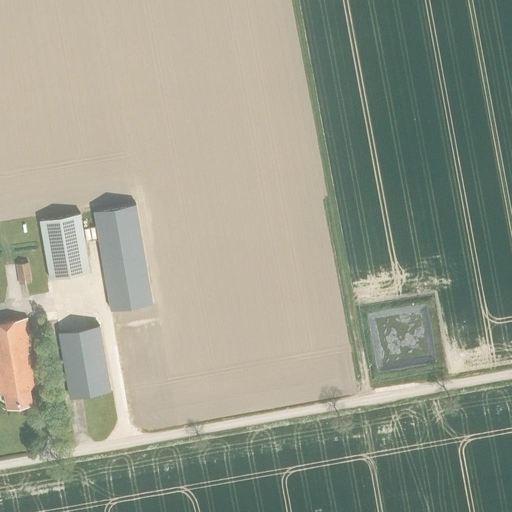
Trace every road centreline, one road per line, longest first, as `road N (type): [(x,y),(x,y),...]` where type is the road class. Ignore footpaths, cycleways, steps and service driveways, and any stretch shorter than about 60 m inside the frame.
road 1 (unclassified): [(0,466),(511,375)]
road 2 (track): [(368,401),(296,0)]
